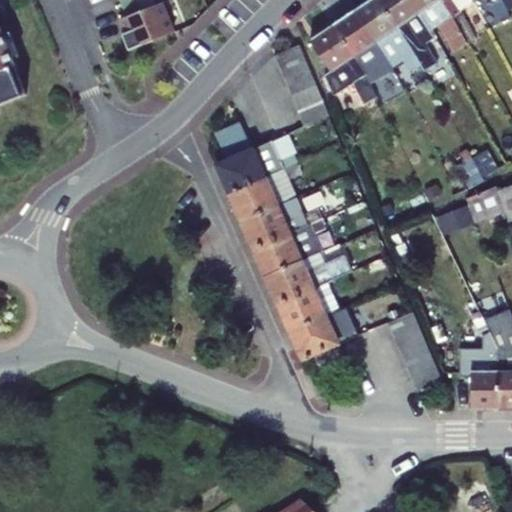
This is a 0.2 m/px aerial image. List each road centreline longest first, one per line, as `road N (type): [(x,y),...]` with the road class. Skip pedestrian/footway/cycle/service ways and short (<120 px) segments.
road 1 (residential): [(166,126),(199,174),(282,364),(292,422)]
road 2 (residential): [(49,329),(292,422)]
road 3 (residential): [(292,422),(360,433),(511,433)]
road 4 (residential): [(285,0),(166,126)]
road 5 (residential): [(51,0),(88,90),(128,152)]
road 6 (residential): [(128,152),(58,198),(19,261)]
